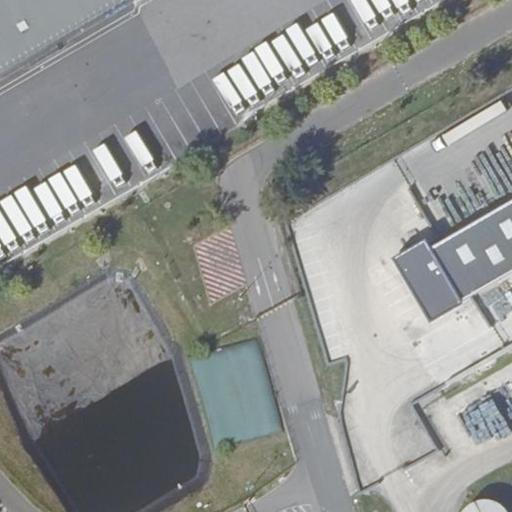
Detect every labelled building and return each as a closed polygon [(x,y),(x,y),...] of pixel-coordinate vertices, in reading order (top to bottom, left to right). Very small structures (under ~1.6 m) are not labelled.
[(0,0),(0,83),(134,3),(132,0),(0,0)] [(391,0),(400,12),(410,6),(405,0),(391,0)] [(511,274),(511,200),(399,261),(432,321),(511,274)] [(215,449),(279,431),(254,341),(190,358),(215,449)] [(507,511),(469,496),(461,511),(507,511)]
